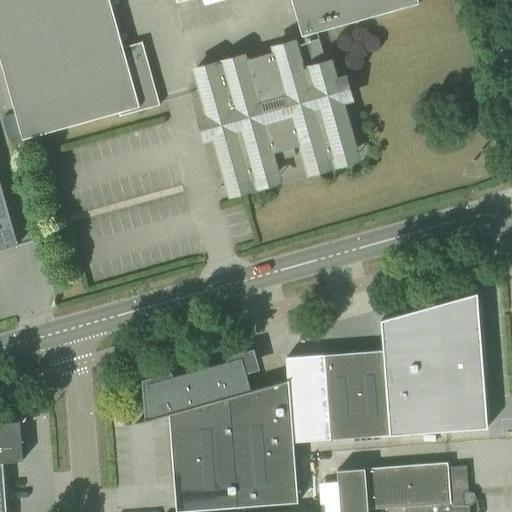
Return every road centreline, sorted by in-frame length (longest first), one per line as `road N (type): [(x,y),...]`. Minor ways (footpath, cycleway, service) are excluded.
road 1 (secondary): [(66,327),(471,216),(511,222)]
road 2 (unknown): [(227,283),(165,60)]
road 3 (unclassified): [(86,511),(66,327)]
